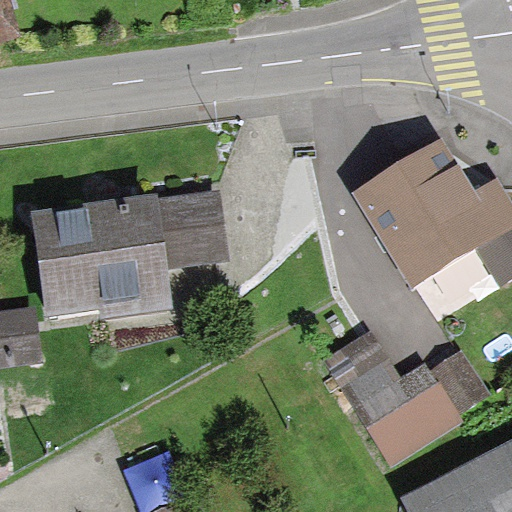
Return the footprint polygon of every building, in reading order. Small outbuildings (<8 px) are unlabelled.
[(0,0),(0,41),(20,35),(9,0),(0,0)] [(444,141),(354,194),(408,286),(475,247),(499,289),(511,281),(511,204),(498,180),(475,193),(444,141)] [(157,196),(33,211),(47,324),(174,308),(169,268),(226,261),(218,193),(157,201),(157,196)] [(32,310),(0,313),(0,366),(38,362),(32,310)] [(489,395),(461,353),(430,372),(424,363),(400,378),(373,334),(324,364),(390,469),(461,424),(459,415),(489,395)] [(511,511),(511,445),(404,502),(410,511),(511,511)] [(152,511),(187,511),(182,499),(152,511)]
